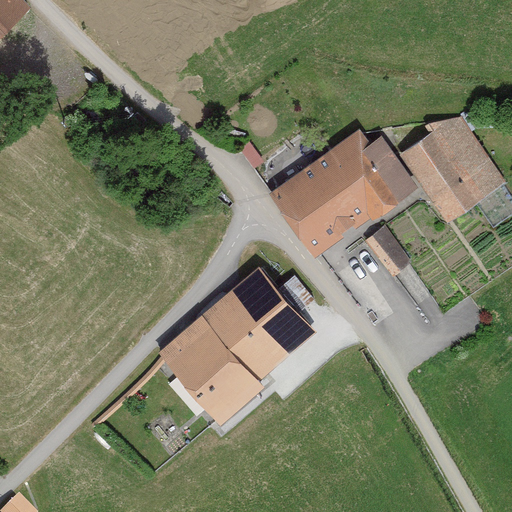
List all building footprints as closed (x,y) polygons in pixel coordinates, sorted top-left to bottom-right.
[(0,0),(0,36),(28,9),(18,0),(0,0)] [(505,183),(460,120),(430,125),(425,129),(429,135),(398,158),(446,225),(505,183)] [(417,191),(380,139),(369,146),(359,132),(268,198),(313,260),(369,220),(372,224),(417,191)] [(408,265),(383,230),(365,244),(389,278),(408,265)] [(313,334),(259,271),(159,355),(217,425),(262,387),(257,381),(313,334)] [(314,304),(292,279),(277,291),(299,316),(314,304)] [(27,511),(16,500),(2,511),(27,511)]
